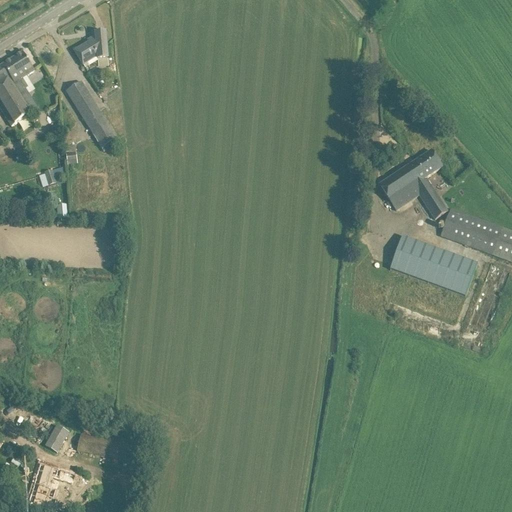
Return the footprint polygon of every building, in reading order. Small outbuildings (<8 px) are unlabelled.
[(108,59),(107,43),(106,33),(96,34),(96,39),(74,52),(83,66),(97,58),(98,60),(108,59)] [(34,72),(28,62),(23,54),(0,67),(0,108),(12,128),(33,114),(23,99),(27,96),(24,90),(27,88),(22,80),(34,72)] [(117,140),(81,83),(66,92),(102,149),(117,140)] [(64,148),(66,166),(77,165),(76,147),(64,148)] [(448,212),(427,179),(443,169),(431,152),(379,186),(385,194),(392,206),(396,213),(420,198),(435,221),(448,212)] [(56,184),(52,171),(44,173),(48,187),(56,184)] [(67,219),(66,206),(57,206),(59,219),(67,219)] [(442,238),(511,264),(511,232),(452,211),(442,238)] [(478,265),(403,237),(390,271),(466,298),(478,265)] [(46,448),(57,454),(69,433),(67,432),(71,425),(62,420),(46,448)] [(77,452),(141,467),(145,450),(81,435),(77,452)] [(75,476),(50,469),(41,466),(29,505),(53,511),(57,500),(54,500),(59,482),(72,486),(75,476)]
